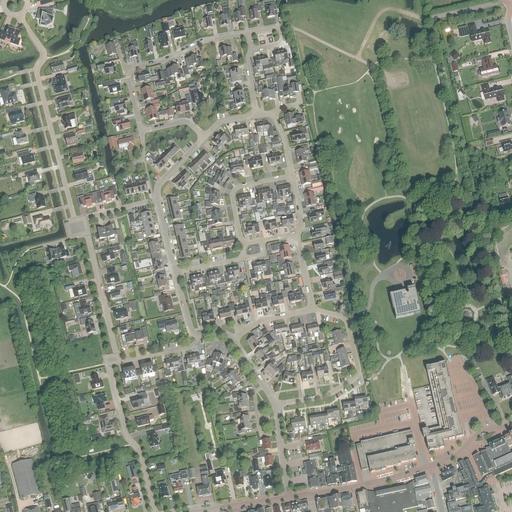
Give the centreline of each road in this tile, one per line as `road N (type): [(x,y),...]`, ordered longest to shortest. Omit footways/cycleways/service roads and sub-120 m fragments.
road 1 (residential): [(74,221),(36,75),(43,50),(18,15)]
road 2 (residential): [(141,131),(132,68),(201,41),(248,34)]
road 3 (residential): [(274,405),(323,396),(357,375),(347,321),(313,310)]
road 4 (residential): [(154,511),(140,452),(122,422),(112,360)]
road 5 (residential): [(112,360),(87,236),(74,221)]
